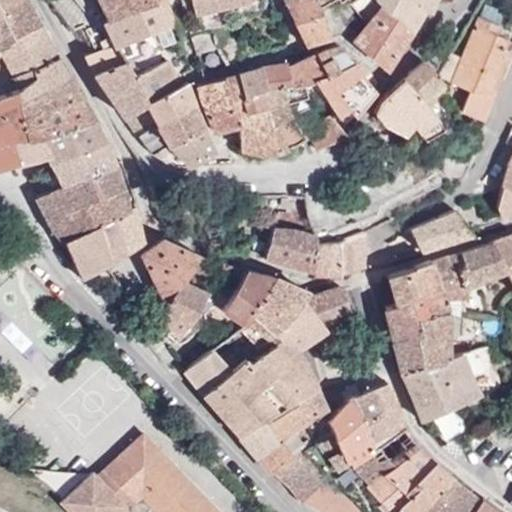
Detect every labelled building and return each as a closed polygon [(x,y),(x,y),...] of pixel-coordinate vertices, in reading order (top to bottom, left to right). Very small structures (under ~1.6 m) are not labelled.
[(11,36),(39,23),(27,0),(16,0),(0,9),(0,47),(7,43),(11,36)] [(0,0),(0,9),(16,0),(0,0)] [(98,0),(107,18),(154,0),(98,0)] [(177,22),(165,0),(154,0),(107,18),(103,20),(114,44),(117,43),(145,31),(148,32),(165,23),(177,22)] [(190,0),(195,14),(210,10),(233,4),(242,0),(190,0)] [(345,33),(349,36),(363,19),(352,5),(347,0),(341,0),(340,1),(339,0),(284,0),(286,4),(294,23),(303,42),(345,33)] [(386,67),(408,32),(417,37),(431,13),(429,11),(417,3),(414,0),(358,0),(352,5),(363,19),(366,22),(353,39),(386,67)] [(414,0),(417,3),(429,11),(434,0),(414,0)] [(460,110),(482,119),(511,52),(503,48),(506,39),(496,35),(499,27),(478,18),(461,57),(449,52),(437,73),(451,81),(469,89),(460,110)] [(0,50),(13,75),(57,56),(39,23),(11,36),(7,43),(0,47),(0,50)] [(210,30),(190,35),(195,54),(215,48),(210,30)] [(85,54),(94,72),(126,59),(117,43),(114,44),(95,50),(85,54)] [(326,74),(357,58),(342,47),(338,46),(321,50),(316,52),(326,74)] [(314,77),(326,74),(316,52),(286,66),(289,84),(304,82),(314,77)] [(16,89),(18,99),(68,76),(57,56),(13,75),(19,86),(16,89)] [(94,72),(137,135),(155,123),(154,121),(144,101),(164,92),(179,83),(167,58),(134,73),(126,59),(94,72)] [(346,106),(353,114),(374,89),(360,70),(365,66),(357,58),(326,74),(314,77),(304,82),(316,101),(328,120),(332,116),(346,106)] [(423,99),(443,81),(423,59),(403,77),(423,99)] [(316,101),(304,82),(289,84),(286,66),(286,62),(261,65),(265,88),(261,89),(263,95),(266,104),(285,99),(291,115),(316,101)] [(265,88),(261,65),(237,72),(243,94),(239,94),(245,110),(266,104),(263,95),(261,89),(265,88)] [(265,153),(286,147),(285,145),(295,141),(305,135),(291,115),(285,99),(266,104),(245,110),(239,94),(243,94),(237,72),(223,76),(228,92),(228,97),(237,121),(237,123),(239,147),(265,153)] [(50,108),(81,96),(68,76),(18,99),(20,112),(50,108)] [(228,92),(223,76),(197,84),(202,101),(213,128),(237,123),(237,121),(228,97),(228,92)] [(412,123),(424,138),(442,126),(423,99),(403,77),(380,98),(376,108),(376,112),(380,118),(384,123),(403,132),(412,123)] [(176,112),(192,102),(194,100),(187,80),(179,83),(164,92),(144,101),(154,121),(176,112)] [(43,137),(94,120),(81,96),(50,108),(20,112),(18,99),(16,89),(0,95),(0,169),(18,163),(13,140),(28,139),(43,137)] [(183,136),(202,125),(192,102),(176,112),(154,121),(155,123),(169,144),(183,136)] [(347,135),(344,131),(332,116),(328,120),(309,132),(313,141),(318,150),(347,135)] [(50,162),(105,141),(94,120),(43,137),(28,139),(33,158),(46,154),(48,158),(50,162)] [(169,144),(152,153),(161,159),(169,163),(184,164),(195,162),(213,150),(202,125),(183,136),(169,144)] [(18,163),(33,158),(28,139),(13,140),(18,163)] [(61,184),(114,163),(105,141),(50,162),(61,184)] [(498,214),(511,209),(511,148),(507,159),(494,205),(498,214)] [(81,231),(98,222),(114,215),(127,209),(114,163),(61,184),(75,216),(81,231)] [(75,216),(61,184),(35,194),(51,226),(75,216)] [(114,215),(125,252),(143,239),(134,206),(127,209),(114,215)] [(412,233),(419,249),(472,231),(454,208),(410,228),(412,233)] [(277,212),(264,256),(312,269),(317,241),(309,216),(303,214),(277,212)] [(98,222),(111,261),(125,252),(114,215),(98,222)] [(63,240),(81,231),(75,216),(51,226),(63,240)] [(76,268),(81,278),(111,261),(98,222),(81,231),(63,240),(68,252),(87,242),(93,258),(76,268)] [(317,241),(312,269),(312,270),(339,270),(364,262),(364,232),(363,228),(338,237),(337,238),(317,241)] [(511,232),(490,241),(503,267),(511,283),(511,232)] [(184,280),(199,255),(162,239),(142,254),(164,301),(167,298),(182,279),(184,280)] [(503,267),(490,241),(430,261),(439,285),(443,297),(459,295),(464,294),(462,284),(503,267)] [(68,252),(76,268),(93,258),(87,242),(68,252)] [(394,301),(439,285),(430,261),(429,258),(387,275),(394,301)] [(273,276),(222,261),(219,273),(239,280),(222,310),(243,322),(245,323),(273,276)] [(245,323),(243,322),(212,349),(210,348),(184,370),(202,393),(273,331),(293,311),(301,298),(308,288),(306,286),(304,289),(273,276),(245,323)] [(198,309),(206,292),(184,280),(182,279),(167,298),(164,301),(164,317),(178,337),(185,326),(198,309)] [(446,310),(458,312),(459,295),(443,297),(439,285),(394,301),(394,302),(384,306),(392,338),(422,330),(419,316),(446,308),(446,310)] [(339,286),(303,300),(312,310),(323,328),(348,312),(339,286)] [(303,300),(301,298),(293,311),(273,331),(297,348),(323,328),(312,310),(303,300)] [(392,338),(401,371),(446,356),(445,336),(446,310),(446,308),(419,316),(422,330),(392,338)] [(297,348),(273,331),(202,393),(239,436),(262,417),(316,385),(304,360),(297,348)] [(421,420),(478,392),(468,372),(482,368),(476,348),(462,351),(446,356),(401,371),(421,420)] [(377,385),(369,388),(390,436),(402,426),(404,425),(385,382),(377,385)] [(326,410),(316,385),(262,417),(239,436),(270,471),(292,454),(280,439),(292,430),(326,410)] [(369,388),(350,395),(360,413),(363,424),(374,448),(390,436),(369,388)] [(350,395),(328,420),(332,432),(319,440),(328,457),(337,471),(346,464),(350,462),(352,464),(374,448),(363,424),(360,413),(350,395)] [(374,448),(352,464),(368,482),(367,484),(382,501),(397,486),(382,472),(412,449),(416,446),(402,426),(390,436),(374,448)] [(304,445),(292,430),(280,439),(292,454),(299,448),(304,445)] [(128,510),(176,465),(143,433),(95,476),(128,510)] [(433,460),(416,446),(412,449),(382,472),(397,486),(382,501),(379,504),(386,511),(393,511),(399,505),(406,496),(402,492),(433,460)] [(292,454),(270,471),(287,486),(299,500),(307,503),(323,511),(354,511),(358,508),(330,481),(315,463),(299,448),(292,454)] [(416,511),(450,475),(433,460),(402,492),(406,496),(399,505),(406,511),(416,511)] [(221,511),(176,465),(128,510),(95,476),(91,472),(59,501),(69,511),(141,511),(149,505),(155,511),(221,511)] [(471,511),(480,498),(450,475),(416,511),(471,511)] [(500,511),(480,498),(471,511),(500,511)]
